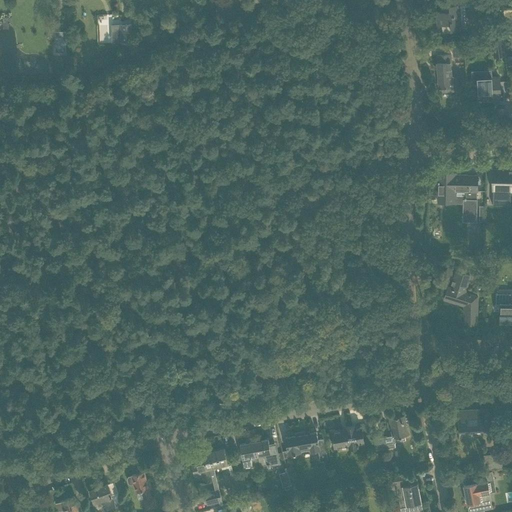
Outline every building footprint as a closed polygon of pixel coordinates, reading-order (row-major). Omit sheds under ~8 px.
[(457,4),(456,4),(446,5),(446,10),(435,11),(436,25),(441,24),(442,33),(455,32),(455,29),(460,29),(459,20),(461,20),(460,9),(458,9),(457,4)] [(120,23),(121,40),(133,40),(132,23),(120,23)] [(65,31),(54,31),(55,52),(66,51),(65,31)] [(497,50),(498,57),(505,56),(502,40),(491,42),(493,50),(497,50)] [(452,44),(453,56),(464,55),(463,43),(452,44)] [(450,54),(446,54),(436,55),(437,62),(436,62),(437,70),(435,70),(436,80),(438,79),(439,87),(441,87),(441,90),(449,89),(450,91),(457,91),(457,83),(454,83),(453,77),(451,77),(450,65),(451,65),(450,54)] [(472,85),(477,85),(478,96),(492,95),(492,100),(490,101),(501,100),(500,87),(496,88),(496,84),(499,84),(498,77),(490,77),(490,71),(472,72),(472,85)] [(492,185),(492,197),(493,197),(510,197),(510,191),(511,190),(511,170),(511,171),(511,169),(509,169),(509,170),(493,169),(493,179),(492,185)] [(476,222),(477,185),(477,175),(455,174),(455,172),(438,172),(437,202),(451,202),(452,191),(465,191),(464,222),(476,222)] [(470,276),(466,274),(456,271),(451,288),(448,287),(444,299),(464,305),(464,310),(465,310),(464,324),(476,324),(477,298),(464,293),(470,276)] [(499,303),(499,315),(499,320),(499,322),(500,322),(511,321),(511,296),(505,297),(505,293),(497,293),(495,293),(495,303),(499,303)] [(483,436),(490,435),(489,409),(457,411),(459,432),(483,430),(483,436)] [(374,440),(374,441),(375,450),(395,447),(395,444),(395,443),(395,442),(396,442),(396,441),(405,440),(405,436),(407,435),(404,415),(389,418),(390,425),(391,426),(391,428),(392,435),(376,438),(375,438),(374,439),(374,440)] [(346,430),(332,432),(333,439),(332,439),(332,441),(333,441),(334,447),(350,445),(350,449),(358,448),(357,445),(358,445),(358,443),(364,442),(361,427),(355,428),(354,426),(346,428),(346,430)] [(318,439),(317,432),(314,432),(291,436),(285,437),(288,453),(288,454),(293,453),(296,453),(296,452),(301,451),(300,448),(310,446),(311,451),(320,449),(319,447),(325,446),(324,438),(318,439)] [(268,439),(255,441),(259,459),(258,460),(259,463),(259,464),(267,463),(267,464),(270,463),(270,462),(278,461),(276,449),(275,442),(274,442),(274,443),(269,443),(268,439)] [(259,459),(255,441),(240,444),(243,465),(258,463),(259,463),(258,460),(259,459)] [(224,447),(209,451),(213,467),(220,465),(228,463),(224,447)] [(213,467),(209,451),(195,455),(197,464),(191,465),(194,476),(201,475),(200,470),(209,468),(210,474),(215,473),(213,467)] [(483,469),(502,468),(501,453),(482,455),(483,469)] [(378,478),(374,459),(368,460),(371,479),(378,478)] [(228,463),(220,465),(221,469),(228,467),(230,475),(234,474),(231,464),(228,465),(228,463)] [(132,474),(132,476),(128,477),(127,479),(128,483),(130,485),(134,484),(136,491),(141,490),(146,509),(156,506),(154,496),(150,497),(148,488),(151,487),(149,480),(146,480),(144,471),(132,474)] [(287,472),(279,475),(283,488),(284,487),(285,489),(291,487),(287,472)] [(476,482),(473,483),(463,485),(465,496),(464,496),(465,502),(466,502),(467,503),(468,503),(469,507),(468,508),(468,509),(469,510),(470,511),(473,511),(484,510),(484,509),(492,508),(489,492),(487,481),(493,480),(492,472),(474,475),(476,482)] [(230,475),(229,475),(234,495),(244,493),(243,490),(239,473),(234,474),(230,475)] [(377,478),(378,486),(402,482),(401,474),(377,478)] [(114,481),(108,483),(90,490),(96,506),(104,503),(106,509),(116,505),(115,501),(121,499),(114,481)] [(403,485),(405,494),(399,495),(402,511),(421,508),(420,502),(421,502),(417,482),(403,485)] [(214,489),(204,492),(207,503),(221,499),(219,488),(214,489)] [(250,488),(243,490),(244,493),(245,499),(252,498),(250,488)] [(61,501),(56,503),(59,510),(64,508),(65,511),(81,511),(80,510),(79,510),(74,496),(61,501)] [(232,504),(234,511),(233,511),(249,511),(246,499),(236,502),(237,502),(232,504)]
